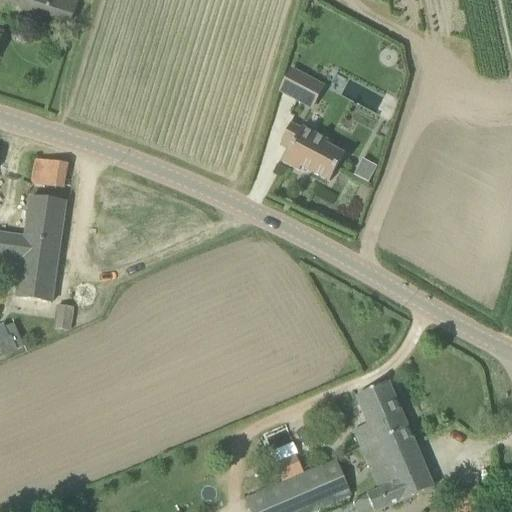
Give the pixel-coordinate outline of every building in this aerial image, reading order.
[(0,0),(0,10),(49,27),(68,33),(78,2),(72,0),(0,0)] [(323,88),(309,80),(292,71),(280,92),(312,109),(323,88)] [(329,183),(344,156),(326,146),(328,143),(302,129),(301,130),(290,125),(281,142),(292,147),(283,163),(299,172),(301,168),(329,183)] [(33,160),(31,186),(68,189),(70,163),(33,160)] [(362,160),(354,176),(368,183),(377,168),(362,160)] [(66,203),(63,203),(30,198),(24,239),(0,235),(0,259),(22,262),(16,300),(51,305),(66,203)] [(54,330),(55,330),(69,332),(72,308),(58,306),(54,330)] [(19,336),(15,324),(5,328),(10,340),(19,336)] [(25,348),(19,336),(10,340),(15,352),(25,348)] [(0,358),(15,352),(10,340),(0,343),(0,358)] [(434,489),(414,444),(389,383),(356,397),(368,425),(353,432),(379,491),(354,502),(357,511),(379,511),(401,503),(434,489)] [(336,461),(303,475),(283,484),(245,500),(249,511),(315,511),(352,497),(336,461)] [(451,495),(451,498),(454,511),(487,511),(483,490),(451,495)]
